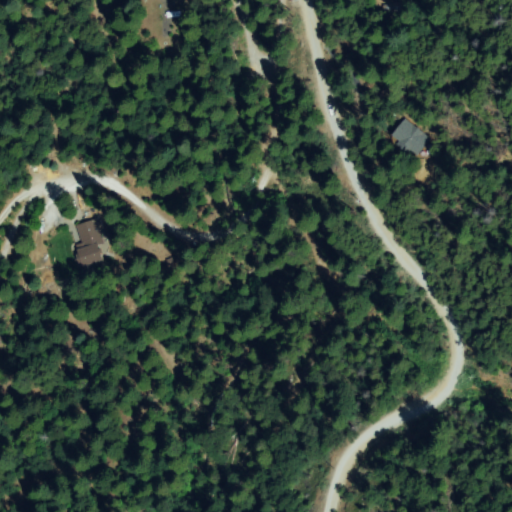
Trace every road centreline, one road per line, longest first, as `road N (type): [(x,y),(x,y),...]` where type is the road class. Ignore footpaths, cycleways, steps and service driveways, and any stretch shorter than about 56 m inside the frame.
road 1 (residential): [(292,0),(313,100),(344,175),(430,292),(457,365),(450,389),(369,444),(328,511)]
road 2 (residential): [(225,511),(268,367),(269,99),(296,36)]
road 3 (residential): [(245,452),(135,327),(0,199)]
